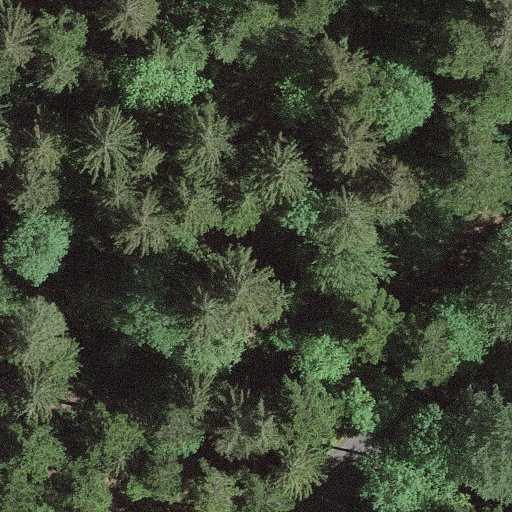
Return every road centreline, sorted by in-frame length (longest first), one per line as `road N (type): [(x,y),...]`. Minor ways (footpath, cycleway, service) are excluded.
road 1 (track): [(0,402),(108,389),(460,231),(511,221)]
road 2 (unclassified): [(319,511),(374,437),(439,371),(511,323)]
